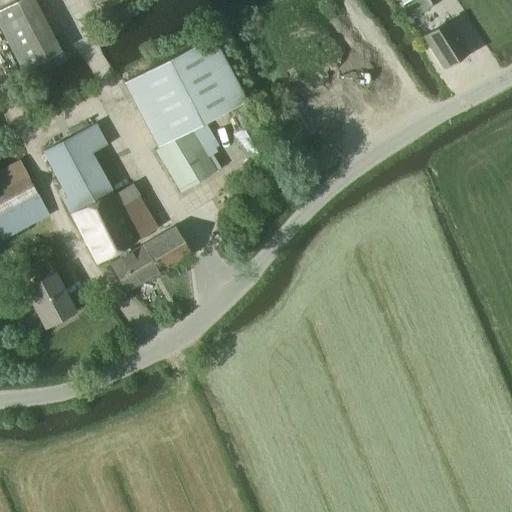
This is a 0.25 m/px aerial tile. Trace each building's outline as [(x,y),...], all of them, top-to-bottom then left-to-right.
[(0,25),(24,71),(56,54),(27,0),(19,0),(0,10),(0,25)] [(428,0),(415,0),(402,9),(410,21),(434,7),(428,0)] [(424,35),(444,66),(468,51),(448,20),(424,35)] [(124,81),(157,145),(245,99),(212,35),(124,81)] [(79,227),(139,195),(134,186),(116,196),(93,154),(106,147),(93,122),(42,149),(67,194),(63,197),(79,227)] [(179,191),(214,169),(190,129),(155,150),(179,191)] [(252,172),(271,160),(253,129),(234,141),(252,172)] [(0,234),(2,238),(48,214),(19,160),(0,170),(0,234)] [(158,230),(139,195),(79,227),(98,263),(158,230)] [(126,291),(190,254),(174,226),(110,263),(126,291)] [(43,328),(76,310),(54,272),(45,256),(32,264),(37,281),(22,290),(43,328)]
